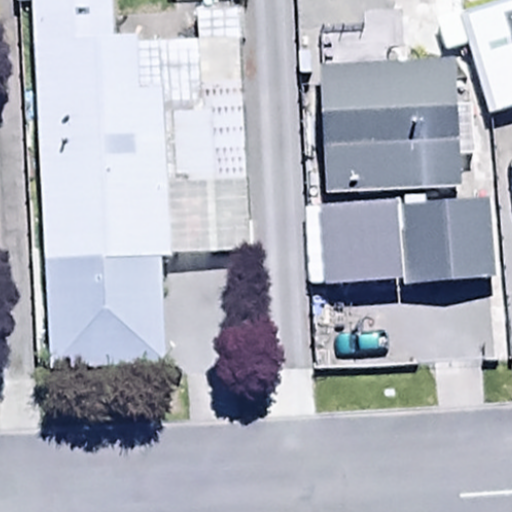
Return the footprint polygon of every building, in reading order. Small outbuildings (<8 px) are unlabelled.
[(40,374),(160,370),(157,260),(247,259),(246,223),(239,224),(233,46),(237,46),(235,8),(228,8),(227,0),(168,0),(169,17),(105,19),(103,0),(7,0),(8,7),(29,6),(40,374)] [(511,4),(444,25),(451,48),(459,45),(482,120),(511,111),(511,4)] [(315,70),(321,201),(453,195),(452,179),(472,178),(471,157),(453,158),(449,87),(463,86),(462,64),(315,70)] [(396,209),(401,289),(485,285),(482,205),(396,209)] [(401,289),(396,209),(315,212),(318,292),(401,289)]
